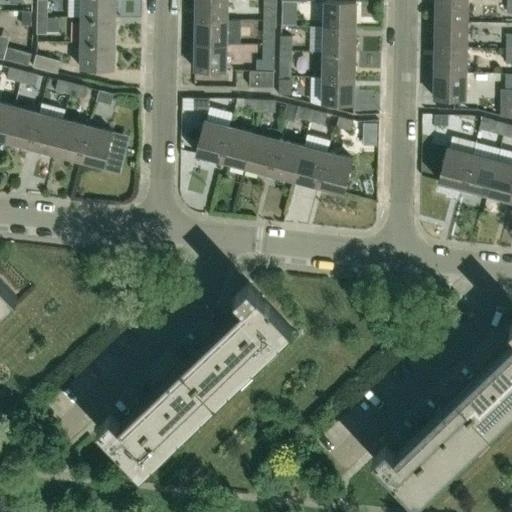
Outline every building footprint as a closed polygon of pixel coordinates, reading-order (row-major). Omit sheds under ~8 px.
[(36,0),(37,16),(48,16),(47,0),(36,0)] [(81,0),(82,17),(115,18),(115,0),(81,0)] [(229,20),(229,0),(197,0),(197,19),(229,20)] [(263,0),(263,21),(275,21),(275,0),(263,0)] [(436,0),(436,22),(466,23),(466,0),(436,0)] [(56,2),(55,20),(69,20),(70,2),(56,2)] [(326,27),(357,28),(358,2),(327,2),(326,27)] [(31,10),(22,10),(23,24),(31,24),(31,10)] [(48,16),(37,16),(37,33),(48,32),(48,16)] [(82,17),(81,42),(115,42),(115,18),(82,17)] [(196,44),(229,45),(229,20),(197,19),(196,44)] [(263,21),(262,46),(274,46),(275,21),(263,21)] [(465,48),(466,23),(436,22),(435,47),(465,48)] [(357,53),(357,28),(326,27),(326,52),(357,53)] [(280,51),(292,52),(293,34),(280,34),(280,51)] [(81,42),(80,67),(114,68),(115,42),(81,42)] [(228,70),(229,45),(196,44),(196,70),(228,70)] [(28,65),(31,53),(6,46),(3,58),(28,65)] [(273,71),(274,60),(274,46),(262,46),(261,60),(261,71),(273,71)] [(435,47),(434,72),(465,73),(465,48),(435,47)] [(292,64),(292,52),(280,51),(280,64),(292,64)] [(356,78),(357,53),(326,52),(325,77),(356,78)] [(58,72),(61,60),(37,54),(33,65),(58,72)] [(6,77),(22,82),(26,69),(9,64),(6,77)] [(39,73),(26,69),(22,82),(35,86),(39,73)] [(273,71),(261,71),(250,71),(249,87),(273,87),(273,71)] [(434,72),(434,87),(434,97),(464,98),(465,73),(434,72)] [(71,95),(75,82),(56,77),(55,91),(71,95)] [(356,103),(356,78),(325,77),(325,103),(356,103)] [(278,93),(291,93),(291,78),(278,78),(278,93)] [(88,85),(75,82),(71,95),(85,98),(88,85)] [(113,92),(98,89),(97,99),(111,102),(113,92)] [(195,108),(210,107),(210,97),(194,97),(195,108)] [(263,110),(263,98),(246,97),(245,109),(263,110)] [(275,98),(263,98),(263,110),(276,110),(275,98)] [(16,106),(0,102),(0,137),(8,139),(16,106)] [(297,104),(294,116),(312,120),(315,109),(297,104)] [(20,146),(31,148),(41,113),(16,106),(8,139),(21,143),(20,146)] [(327,112),(315,109),(312,120),(324,123),(327,112)] [(65,119),(41,113),(31,148),(38,150),(39,147),(56,152),(65,119)] [(449,125),(449,113),(434,113),(434,124),(449,125)] [(354,119),(339,115),(337,115),(334,126),(352,130),(354,119)] [(506,123),(506,122),(492,117),(489,130),(503,134),(506,123)] [(222,163),(232,125),(208,118),(198,153),(214,157),(213,160),(222,163)] [(89,125),(65,119),(56,152),(70,155),(69,158),(80,161),(89,125)] [(511,136),(511,124),(506,123),(503,134),(511,136)] [(113,131),(89,125),(80,161),(87,163),(88,160),(104,165),(103,167),(120,172),(127,144),(111,139),(113,131)] [(257,131),(232,125),(222,163),(231,165),(232,162),(247,166),(257,131)] [(262,173),(271,176),(281,138),(257,131),(247,166),(262,170),(262,173)] [(305,145),(281,138),(271,176),(280,178),(281,175),(296,180),(305,145)] [(330,151),(306,145),(305,145),(296,180),(311,184),(310,186),(319,189),(330,151)] [(438,180),(454,184),(453,187),(463,189),(472,153),(447,147),(438,180)] [(354,158),(330,151),(319,189),(328,191),(329,188),(345,193),(354,158)] [(472,153),(463,189),(472,192),(473,189),(488,193),(497,160),(472,153)] [(488,193),(503,197),(502,200),(511,202),(511,200),(511,163),(497,160),(488,193)] [(0,313),(18,297),(0,277),(0,313)] [(140,472),(242,376),(292,328),(249,282),(235,296),(236,296),(230,301),(236,314),(120,424),(111,415),(97,427),(140,472)] [(416,503),(466,455),(492,431),(511,411),(511,323),(510,326),(511,327),(506,332),(511,344),(396,454),(387,445),(373,458),(416,503)]
